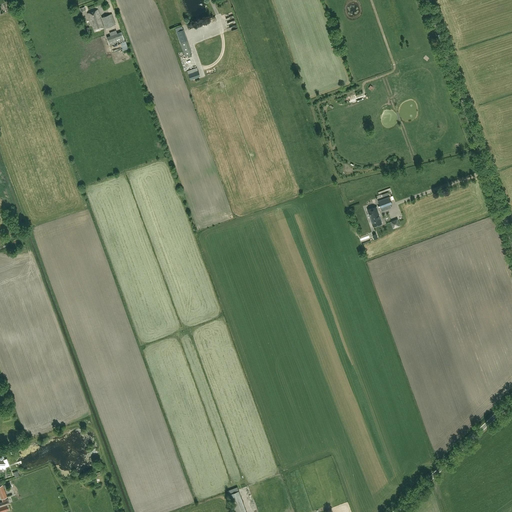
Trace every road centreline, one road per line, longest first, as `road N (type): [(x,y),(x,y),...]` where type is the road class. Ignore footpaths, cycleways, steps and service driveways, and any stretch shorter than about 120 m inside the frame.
road 1 (unclassified): [(511,242),(427,0)]
road 2 (track): [(114,0),(194,227)]
road 3 (unclassified): [(395,511),(511,399)]
